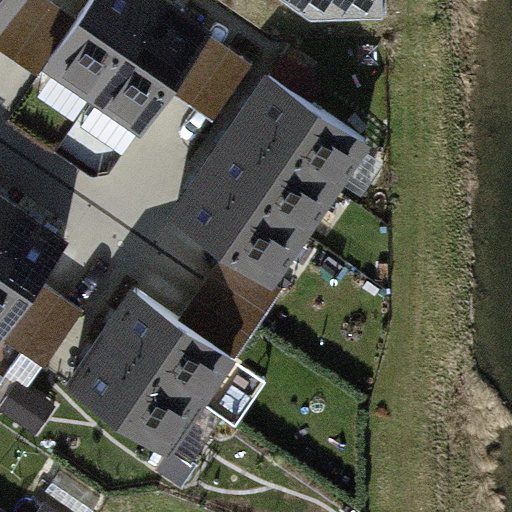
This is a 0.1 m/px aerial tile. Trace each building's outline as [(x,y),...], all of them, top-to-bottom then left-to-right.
[(0,0),(0,17),(11,0),(0,0)] [(202,0),(79,0),(41,57),(142,125),(219,11),(202,0)] [(261,53),(162,208),(272,278),(371,122),(261,53)] [(0,169),(0,334),(77,221),(0,169)] [(138,262),(61,377),(162,445),(239,330),(138,262)]
